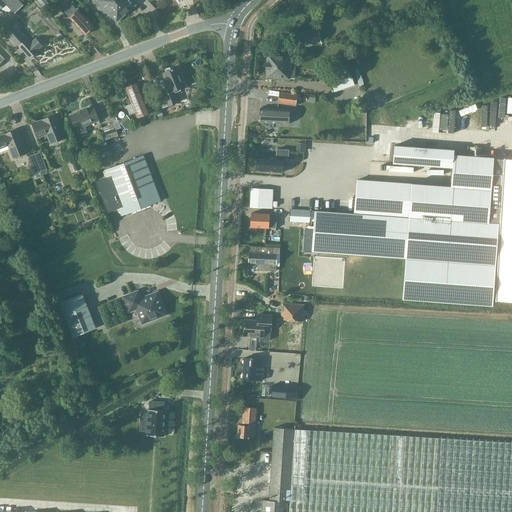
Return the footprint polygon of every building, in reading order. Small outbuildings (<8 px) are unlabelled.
[(0,0),(0,8),(5,4),(14,14),(23,5),(17,0),(3,0),(2,1),(0,0)] [(49,4),(45,0),(36,0),(44,9),(49,4)] [(126,14),(113,0),(96,0),(116,22),(116,23),(126,14)] [(113,0),(126,14),(136,5),(135,4),(135,5),(131,0),(113,0)] [(161,10),(167,5),(163,0),(161,0),(157,4),(161,10)] [(63,8),(63,10),(63,11),(85,35),(89,31),(89,32),(91,32),(94,29),(94,27),(94,26),(77,8),(76,9),(71,4),(69,5),(66,5),(63,8)] [(4,32),(29,59),(37,51),(42,45),(35,38),(30,43),(26,39),(25,40),(11,26),(4,32)] [(293,34),(296,47),(320,42),(317,29),(293,34)] [(263,71),(266,72),(266,78),(295,80),(296,57),(290,56),(267,55),(267,62),(263,62),(263,71)] [(163,74),(170,92),(163,94),(168,106),(177,102),(173,92),(184,88),(177,69),(174,70),(173,68),(171,69),(172,71),(163,74)] [(327,75),(333,92),(354,85),(348,68),(327,75)] [(135,114),(137,119),(150,113),(139,83),(125,88),(130,99),(126,100),(128,105),(132,104),(135,113),(134,113),(135,114)] [(277,104),(294,106),(296,95),(279,92),(277,104)] [(70,115),(77,135),(86,131),(84,126),(99,120),(93,106),(70,115)] [(273,109),(270,109),(261,108),(260,122),(288,123),(289,110),(273,109)] [(47,135),(50,143),(64,138),(55,115),(30,124),(36,139),(47,135)] [(131,122),(126,116),(119,122),(124,128),(131,122)] [(101,128),(106,140),(108,139),(117,135),(113,123),(101,128)] [(0,149),(8,146),(13,158),(27,153),(18,130),(0,136),(0,149)] [(305,152),(305,143),(297,143),(297,151),(305,152)] [(452,157),(453,153),(453,149),(393,145),(392,162),(451,167),(452,157)] [(282,172),(283,159),(288,159),(288,150),(276,149),(276,157),(258,156),(257,171),(282,172)] [(40,152),(34,154),(40,171),(46,168),(40,152)] [(40,171),(34,154),(29,157),(34,173),(40,171)] [(108,212),(120,208),(123,216),(161,200),(144,155),(105,169),(108,177),(96,181),(108,212)] [(314,208),(311,250),(406,257),(403,298),(492,305),(493,301),(499,223),(489,223),(494,160),(452,157),(451,167),(450,185),(357,177),(354,211),(314,208)] [(494,160),(489,223),(499,223),(493,301),(511,301),(511,161),(494,160)] [(80,168),(78,161),(72,163),(75,170),(80,168)] [(251,188),(250,207),(271,208),(272,206),(272,189),(251,188)] [(290,209),(289,221),(309,222),(309,221),(309,210),(290,209)] [(268,213),(251,213),(250,227),(268,228),(276,228),(277,214),(268,214),(268,213)] [(249,252),(248,263),(258,263),(258,270),(275,270),(275,267),(278,267),(279,248),(249,246),(249,252)] [(127,314),(135,311),(140,325),(167,316),(157,291),(140,298),(138,291),(121,297),(127,314)] [(81,295),(57,304),(71,339),(95,330),(81,295)] [(282,303),(281,313),(281,319),(302,321),(303,305),(282,303)] [(245,319),(243,335),(262,337),(262,339),(270,340),(271,328),(272,315),(258,314),(257,320),(245,319)] [(256,359),(244,358),(243,379),(255,380),(256,359)] [(296,398),(297,386),(272,384),(271,396),(296,398)] [(146,422),(146,431),(146,435),(161,436),(164,436),(165,411),(163,411),(163,402),(149,401),(149,403),(149,410),(147,410),(147,413),(145,413),(140,413),(140,415),(140,422),(146,422)] [(238,437),(249,438),(249,437),(254,437),(256,408),(244,407),(243,425),(239,425),(238,437)] [(289,501),(288,511),(511,511),(511,444),(432,439),(274,427),(270,500),(289,501)] [(287,511),(288,502),(262,500),(261,511),(287,511)]
